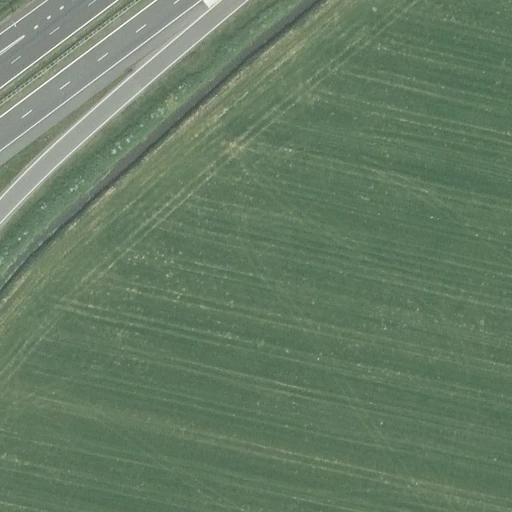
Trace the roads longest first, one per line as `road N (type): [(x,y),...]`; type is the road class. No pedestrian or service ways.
road 1 (motorway): [(0,215),(236,0)]
road 2 (motorway): [(0,146),(190,0)]
road 3 (motorway): [(98,0),(0,75)]
